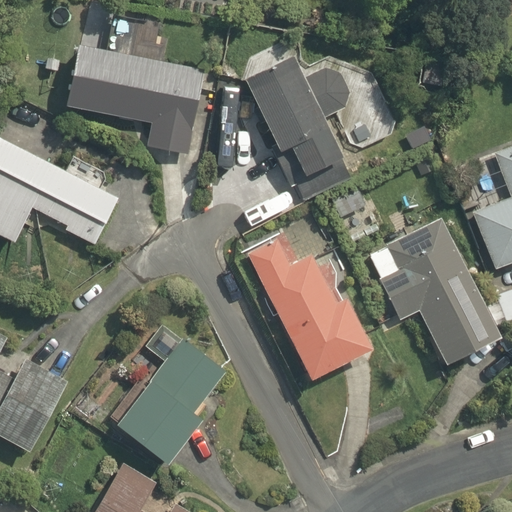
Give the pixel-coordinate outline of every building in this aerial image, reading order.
[(145,146),(185,153),(202,69),(76,44),(64,105),(150,122),(145,146)] [(295,184),(304,203),(350,181),(320,119),(343,106),(348,92),(340,73),(323,67),(300,78),(290,55),(245,76),(276,143),(270,146),(289,187),(295,184)] [(230,109),(211,108),(205,185),(224,187),(230,109)] [(404,134),(410,146),(428,138),(422,125),(404,134)] [(63,231),(92,246),(116,198),(0,138),(0,236),(12,243),(30,208),(66,226),(63,231)] [(470,211),(492,267),(511,259),(511,144),(492,152),(509,196),(470,211)] [(417,310),(444,363),(498,335),(437,218),(431,221),(435,229),(421,236),(417,228),(384,244),(397,269),(378,278),(399,320),(417,310)] [(243,255),(308,379),(369,348),(342,297),(334,302),(310,254),(288,265),(274,239),(243,255)] [(511,322),(511,289),(486,300),(497,328),(511,322)] [(114,425),(164,464),(199,419),(192,413),(225,371),(182,337),(179,340),(162,327),(146,348),(164,362),(114,425)] [(0,436),(27,451),(64,381),(21,358),(11,378),(0,372),(0,349),(6,337),(0,333),(0,436)] [(92,511),(188,511),(172,502),(166,511),(142,511),(139,510),(155,481),(122,461),(92,511)]
